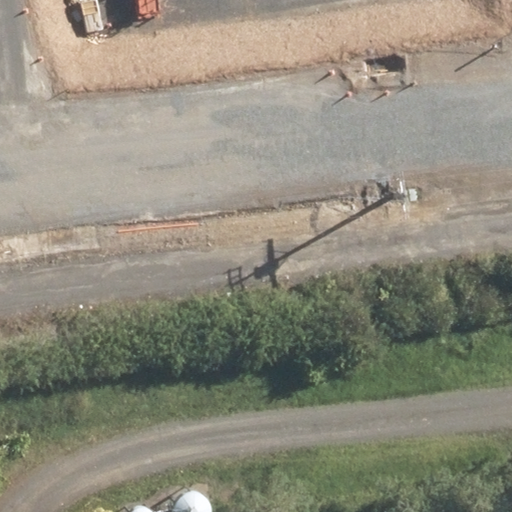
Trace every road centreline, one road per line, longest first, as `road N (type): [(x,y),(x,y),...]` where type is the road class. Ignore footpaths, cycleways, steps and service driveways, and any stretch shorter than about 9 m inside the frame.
road 1 (track): [(0,292),(511,223)]
road 2 (track): [(21,511),(166,435),(511,385)]
